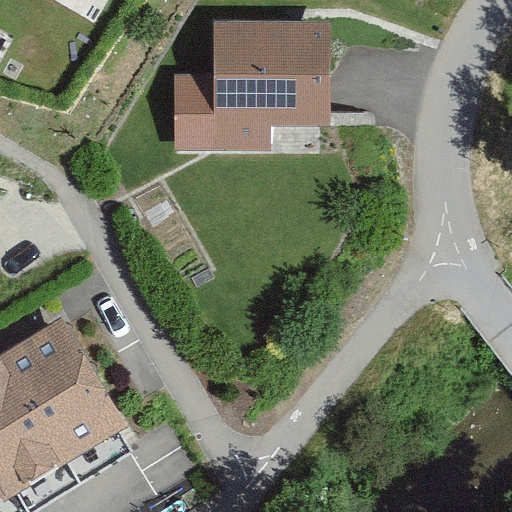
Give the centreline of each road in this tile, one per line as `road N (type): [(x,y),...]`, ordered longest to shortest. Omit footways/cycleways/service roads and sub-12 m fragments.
road 1 (residential): [(261,511),(70,190),(0,142)]
road 2 (residential): [(479,273),(263,511)]
road 3 (residential): [(511,0),(467,143),(479,273)]
